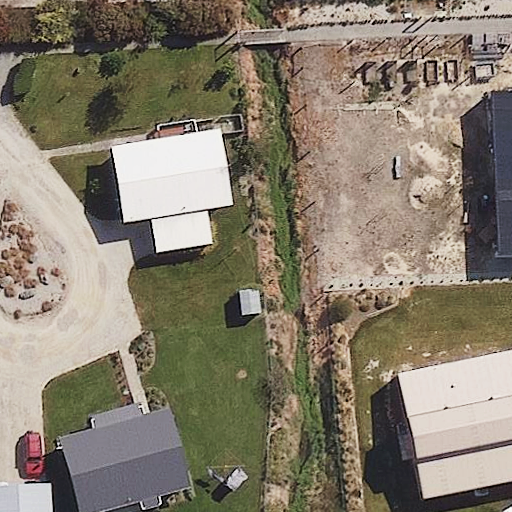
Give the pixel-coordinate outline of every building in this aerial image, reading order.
[(511,92),(490,93),(498,256),(511,255),(511,92)] [(217,142),(110,153),(118,233),(154,229),(157,260),(210,254),(206,221),(226,219),(217,142)] [(511,355),(397,377),(422,501),(511,485),(511,355)] [(103,437),(65,448),(82,511),(142,511),(197,497),(173,408),(100,428),(103,437)] [(0,491),(0,511),(49,511),(49,490),(0,491)]
